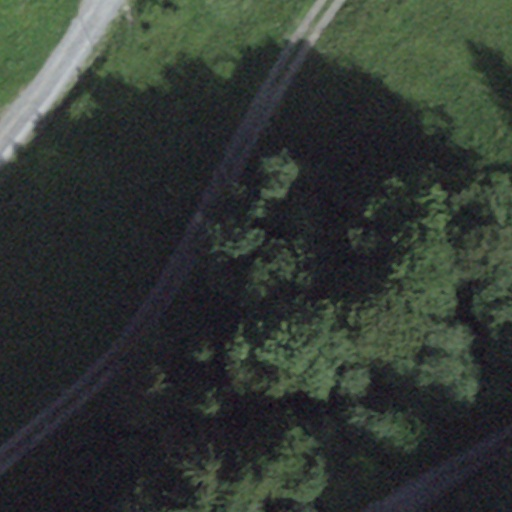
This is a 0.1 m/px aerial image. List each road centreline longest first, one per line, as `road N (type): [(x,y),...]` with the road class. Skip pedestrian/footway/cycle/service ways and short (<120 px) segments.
road 1 (track): [(325,0),(162,267),(0,477)]
road 2 (track): [(0,124),(94,0)]
